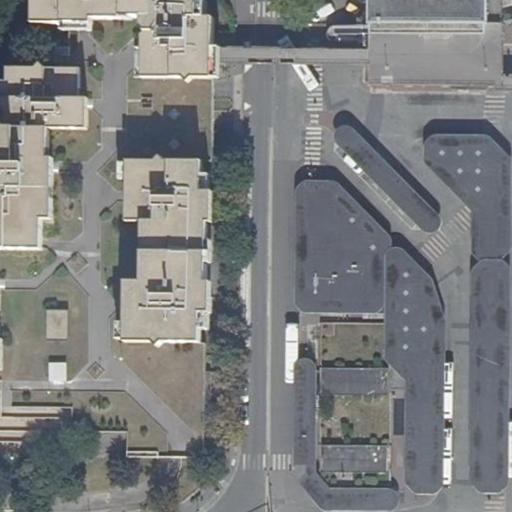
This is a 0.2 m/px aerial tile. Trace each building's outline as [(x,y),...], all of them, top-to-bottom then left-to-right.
[(129,161),(203,161),(212,161),(212,56),(214,17),(200,17),(199,0),(42,0),(42,26),(70,27),(69,51),(56,51),(56,65),(61,65),(61,71),(10,70),(9,85),(1,84),(0,127),(0,430),(133,432),(133,457),(186,458),(209,458),(210,343),(207,343),(131,343),(131,280),(144,280),(144,222),(129,222),(129,161)] [(369,87),(504,87),(504,83),(505,26),(369,24),(369,57),(369,87)] [(131,343),(207,343),(207,313),(211,313),(211,296),(208,297),(208,208),(212,208),(212,192),(203,192),(203,161),(129,161),(129,222),(144,222),(144,280),(131,280),(131,343)] [(345,236),(345,213),(315,212),(316,273),(368,273),(368,236),(345,236)] [(394,487),(394,324),(323,324),(322,486),(394,487)] [(493,368),(493,341),(481,341),(481,368),(493,368)]
